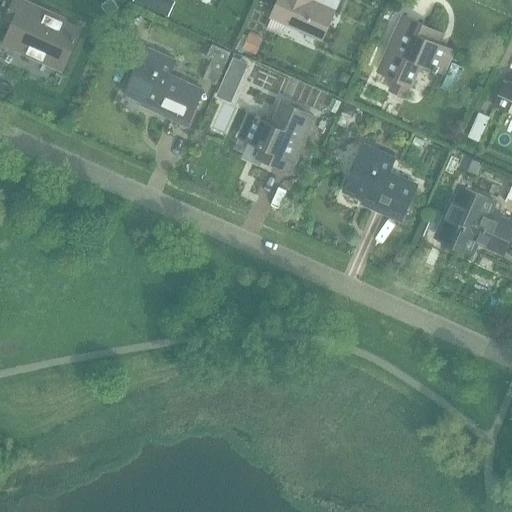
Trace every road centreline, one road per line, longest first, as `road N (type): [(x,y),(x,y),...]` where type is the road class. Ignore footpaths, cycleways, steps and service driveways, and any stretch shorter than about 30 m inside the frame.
road 1 (residential): [(511,355),(0,130)]
road 2 (unclassified): [(496,511),(488,458),(511,386)]
